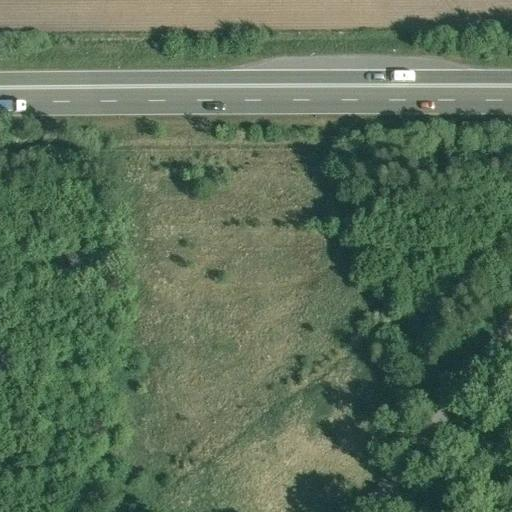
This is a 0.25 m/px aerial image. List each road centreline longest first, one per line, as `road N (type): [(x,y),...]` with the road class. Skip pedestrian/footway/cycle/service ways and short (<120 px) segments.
road 1 (trunk): [(0,92),(511,88)]
road 2 (unclassified): [(511,325),(370,511)]
